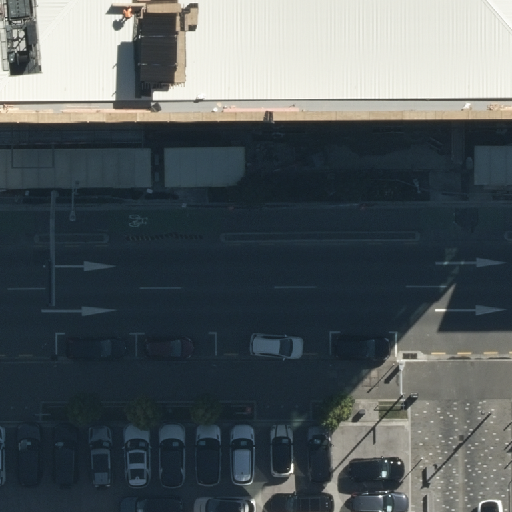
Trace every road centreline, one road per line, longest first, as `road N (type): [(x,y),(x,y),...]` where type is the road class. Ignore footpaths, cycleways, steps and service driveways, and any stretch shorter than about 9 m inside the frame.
road 1 (secondary): [(0,286),(460,284)]
road 2 (residential): [(460,284),(462,511)]
